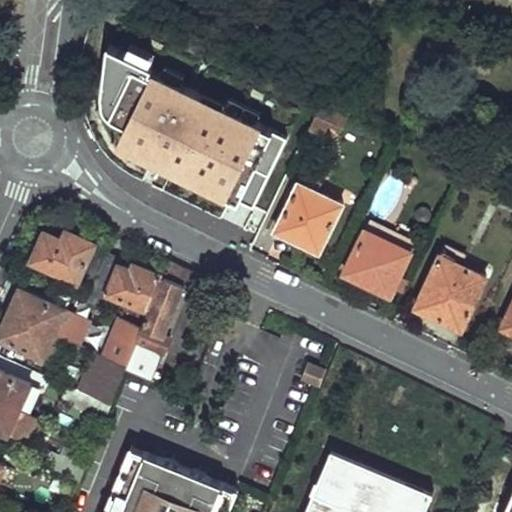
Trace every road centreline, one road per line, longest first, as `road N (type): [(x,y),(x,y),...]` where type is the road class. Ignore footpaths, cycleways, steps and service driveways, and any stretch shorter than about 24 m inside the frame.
road 1 (tertiary): [(511,402),(136,221),(56,162)]
road 2 (unknown): [(247,274),(190,426),(173,434),(121,420),(81,511)]
